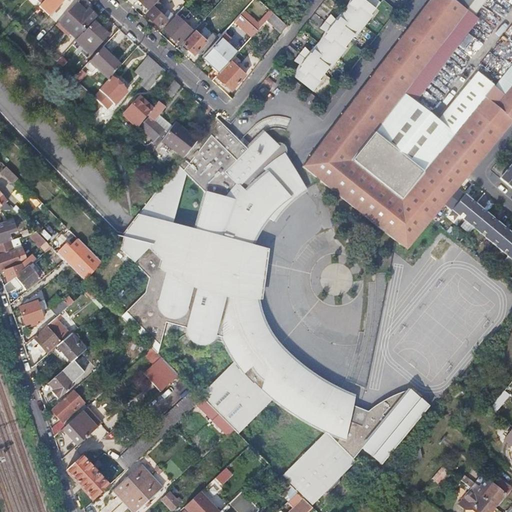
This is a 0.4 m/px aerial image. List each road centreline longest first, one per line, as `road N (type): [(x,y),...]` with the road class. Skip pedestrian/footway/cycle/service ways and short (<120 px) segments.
road 1 (residential): [(319,0),(224,112),(102,0)]
road 2 (residential): [(72,511),(0,300)]
